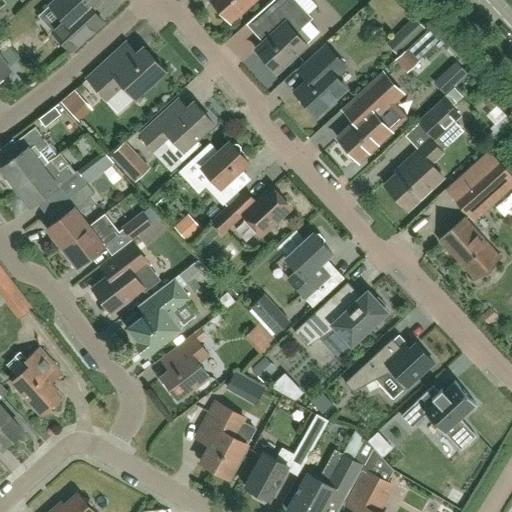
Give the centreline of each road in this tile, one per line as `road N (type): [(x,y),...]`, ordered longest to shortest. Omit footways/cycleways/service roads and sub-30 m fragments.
road 1 (residential): [(511,380),(399,262),(374,247),(171,11),(146,2)]
road 2 (residential): [(110,453),(129,422),(123,384),(40,279),(0,244)]
road 3 (residential): [(0,124),(146,2)]
road 4 (residential): [(0,505),(74,438),(110,453)]
